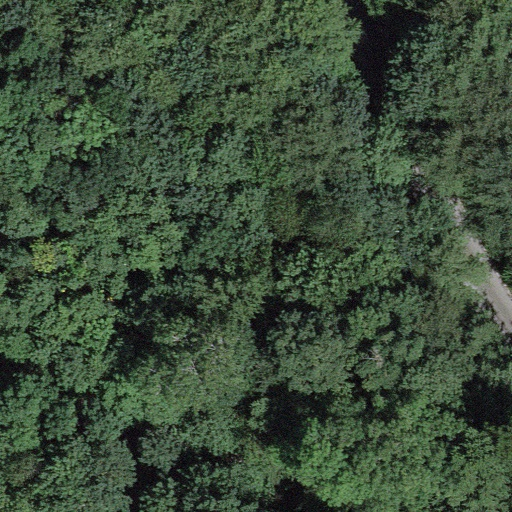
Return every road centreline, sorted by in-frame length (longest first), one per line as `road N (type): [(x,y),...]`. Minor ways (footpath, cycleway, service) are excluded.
road 1 (track): [(0,395),(199,448),(347,511)]
road 2 (unclassified): [(367,0),(428,176),(511,332)]
